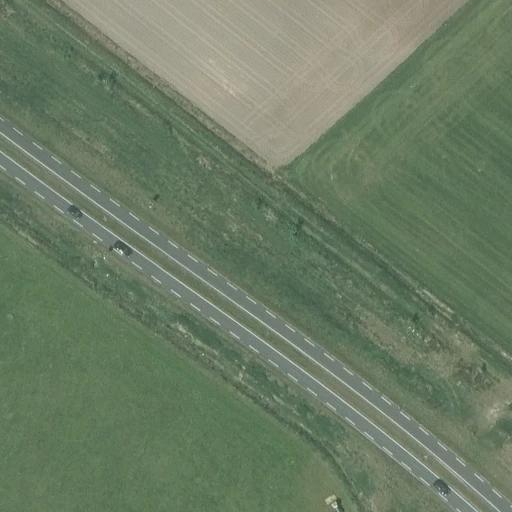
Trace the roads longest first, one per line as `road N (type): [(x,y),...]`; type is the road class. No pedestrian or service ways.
road 1 (primary): [(508,511),(374,399),(0,125)]
road 2 (primary): [(0,160),(345,409),(468,511)]
